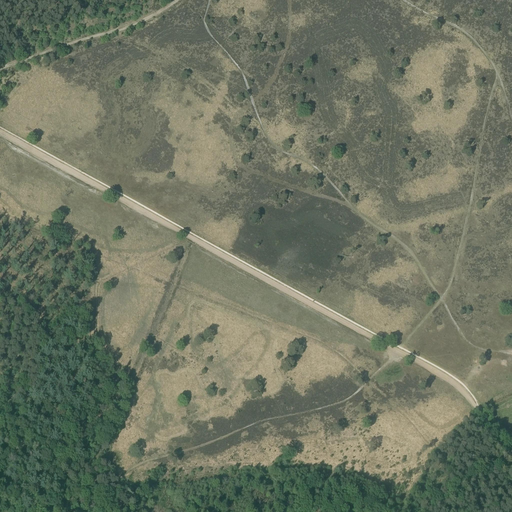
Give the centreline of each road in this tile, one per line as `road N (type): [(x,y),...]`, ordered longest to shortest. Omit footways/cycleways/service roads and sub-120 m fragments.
road 1 (track): [(0,131),(436,371),(465,393),(511,459)]
road 2 (track): [(511,121),(495,66),(467,31),(401,0)]
